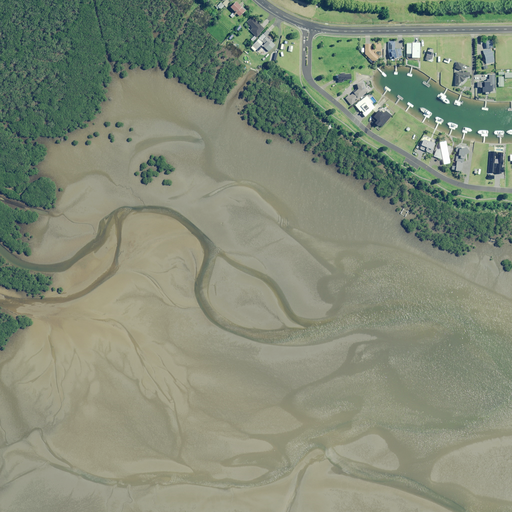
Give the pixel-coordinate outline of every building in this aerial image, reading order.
[(219,11),(223,6),(225,8),(230,3),(226,0),(225,0),(222,4),(220,3),(216,8),(219,11)] [(241,8),(235,2),(230,7),(239,16),(245,11),(242,7),(241,8)] [(264,29),(252,17),(247,22),(253,28),(250,31),(256,37),(264,29)] [(255,52),(256,50),(260,53),(264,49),(268,52),(275,46),(271,42),(272,41),(266,36),(269,33),(266,31),(250,48),(255,52)] [(399,57),(402,56),(400,48),(395,50),(395,42),(388,42),(388,51),(390,59),(393,58),(394,59),(399,58),(399,57)] [(419,58),(419,43),(411,43),(411,44),(406,44),(406,58),(419,58)] [(380,55),(380,51),(381,44),(364,44),(364,55),(365,55),(373,62),(378,57),(380,55)] [(494,62),(490,48),(482,50),(483,55),(481,55),(483,61),(485,60),(486,64),(494,62)] [(463,72),(460,72),(455,72),(455,86),(461,86),(461,82),(464,82),(464,78),(469,78),(469,72),(463,72)] [(495,88),(495,75),(489,75),(489,79),(487,79),(486,82),(484,81),(484,82),(477,82),(477,87),(480,87),(480,92),(485,92),(485,94),(489,94),(489,92),(492,92),(492,88),(495,88)] [(356,89),(352,92),(353,93),(350,96),(349,95),(345,98),(351,105),(355,102),(354,100),(356,99),(357,100),(367,92),(366,90),(363,82),(362,82),(355,84),(356,89)] [(370,103),(372,101),(369,98),(372,96),(370,93),(355,105),(360,111),(361,110),(366,116),(370,113),(369,111),(373,108),(370,103)] [(391,116),(385,111),(383,113),(381,111),(380,112),(378,111),(371,119),(375,122),(374,123),(378,127),(379,126),(381,128),(391,116)] [(419,146),(420,147),(419,149),(431,154),(433,150),(432,149),(435,140),(425,136),(424,138),(422,138),(419,146)] [(449,163),(445,141),(439,143),(440,145),(438,145),(433,156),(443,160),(443,164),(449,163)] [(464,154),(469,155),(469,148),(465,148),(456,146),(455,152),(456,152),(455,161),(456,161),(455,166),(452,166),(451,170),(461,172),(461,168),(462,168),(463,159),(464,159),(465,156),(464,156),(464,154)]
